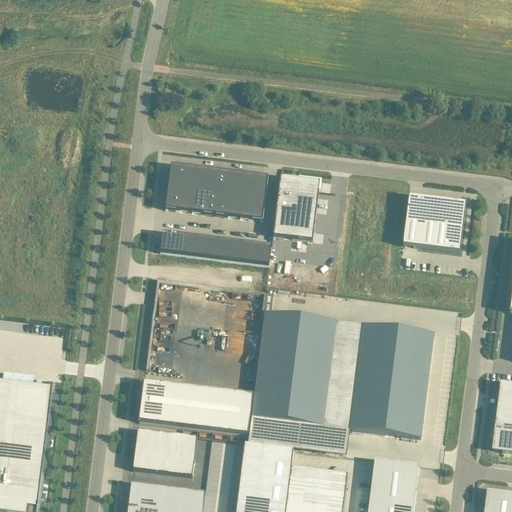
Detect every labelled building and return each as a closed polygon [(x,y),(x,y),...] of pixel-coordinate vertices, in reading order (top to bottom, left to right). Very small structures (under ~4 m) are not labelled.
[(192,193),(195,171),(171,168),(168,190),(192,193)] [(219,174),(195,171),(192,193),(217,196),(219,174)] [(217,196),(241,199),(244,177),(219,174),(217,196)] [(268,180),(244,177),(241,199),(265,202),(268,180)] [(320,184),(280,179),(273,239),(313,244),(320,184)] [(168,190),(165,211),(190,214),(192,193),(168,190)] [(217,196),(192,193),(190,214),(214,218),(217,196)] [(241,199),(217,196),(214,218),(238,221),(241,199)] [(265,202),(241,199),(238,221),(263,224),(265,202)] [(409,199),(403,248),(460,255),(466,206),(409,199)] [(163,235),(160,255),(182,258),(185,238),(163,235)] [(185,238),(182,258),(204,261),(206,241),(185,238)] [(206,241),(204,261),(225,263),(228,243),(206,241)] [(228,243),(225,263),(247,266),(250,246),(228,243)] [(250,246),(247,266),(269,269),(272,249),(250,246)] [(264,316),(251,420),(323,429),(336,325),(264,316)] [(362,328),(349,433),(421,442),(434,337),(362,328)] [(141,405),(139,424),(248,438),(253,398),(152,386),(152,385),(144,384),(141,404),(141,405)] [(37,511),(53,392),(0,385),(0,511),(37,511)] [(511,386),(500,385),(493,443),(495,443),(494,451),(502,452),(502,454),(511,455),(511,386)] [(138,433),(133,473),(192,480),(197,440),(138,433)] [(245,446),(236,511),(343,511),(348,477),(291,470),(293,452),(245,446)] [(413,511),(419,468),(374,462),(367,511),(413,511)] [(203,511),(205,495),(131,486),(127,511),(203,511)] [(511,511),(511,495),(486,493),(484,511),(511,511)]
